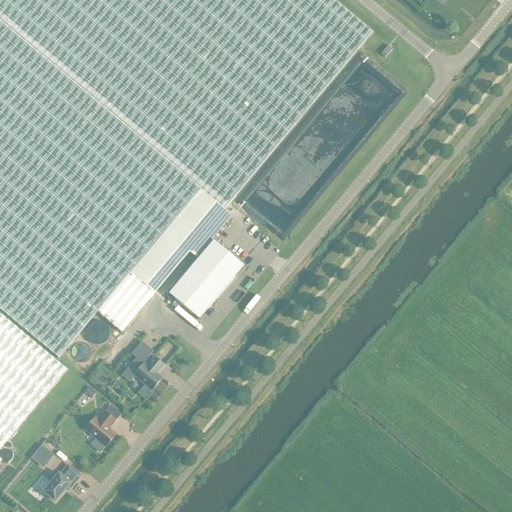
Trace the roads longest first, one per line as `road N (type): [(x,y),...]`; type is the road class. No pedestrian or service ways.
road 1 (unknown): [(137,511),(511,63)]
road 2 (unclassified): [(83,511),(451,72)]
